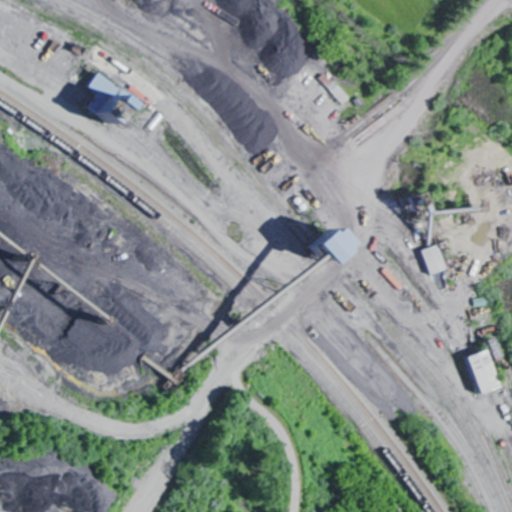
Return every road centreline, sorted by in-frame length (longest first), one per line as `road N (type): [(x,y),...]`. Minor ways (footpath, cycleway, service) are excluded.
road 1 (residential): [(304,289),(237,246),(143,163),(0,72)]
road 2 (residential): [(105,0),(237,72),(338,149),(367,151)]
road 3 (residential): [(0,388),(150,433),(196,413),(257,339)]
road 4 (residential): [(257,339),(357,247),(367,151)]
road 5 (residential): [(500,0),(470,26),(400,126),(367,151)]
road 6 (residential): [(301,511),(290,440),(251,390),(257,339)]
